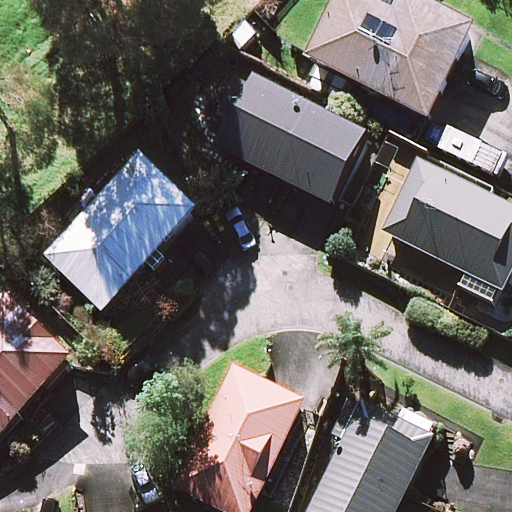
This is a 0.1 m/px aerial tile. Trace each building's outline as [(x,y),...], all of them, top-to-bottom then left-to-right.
[(480,37),(409,0),(349,0),(314,68),(432,129),(480,37)] [(209,163),(215,151),(250,82),(213,63),(172,144),(209,163)] [(250,82),(215,151),(335,213),(370,144),(254,84),(250,82)] [(201,219),(145,164),(49,262),(105,317),(201,219)] [(511,214),(426,166),(386,236),(464,280),(458,290),(497,313),(511,286),(511,214)] [(0,445),(76,366),(10,303),(0,313),(0,445)] [(256,511),(309,411),(237,375),(177,492),(216,511),(256,511)] [(402,511),(438,442),(366,406),(313,511),(402,511)]
